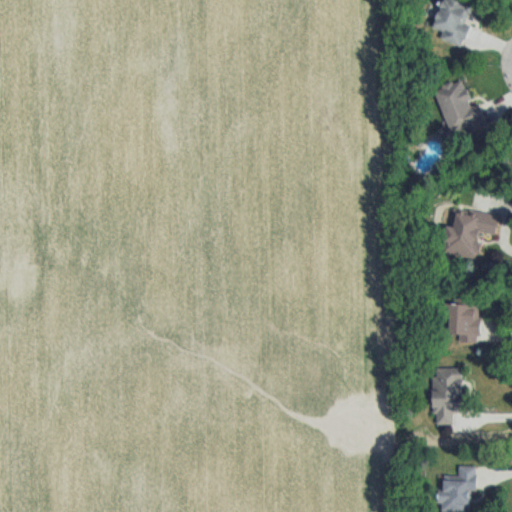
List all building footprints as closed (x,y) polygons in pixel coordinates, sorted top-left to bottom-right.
[(480,12),(450,0),(448,0),(436,31),(445,34),(443,40),(465,49),(480,12)] [(453,133),(487,123),(482,105),(475,107),(467,82),(439,90),(453,133)] [(453,212),(448,256),(481,260),(487,217),(453,212)] [(452,304),(452,339),(483,339),(482,303),(452,304)] [(471,369),(438,369),(438,426),(458,426),(458,414),(471,414),(471,369)] [(444,476),(444,511),(474,511),(474,492),(481,492),(480,466),(462,466),(462,475),(444,476)]
